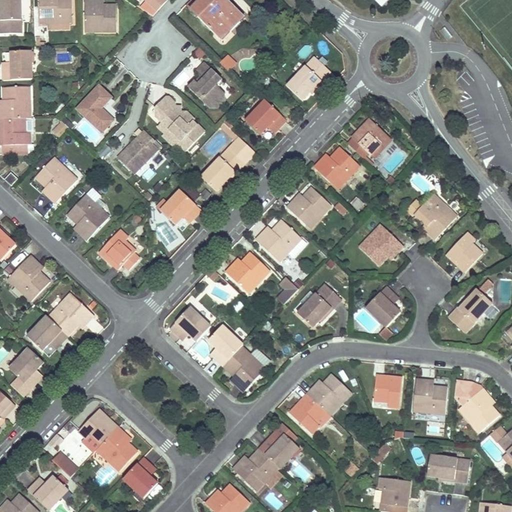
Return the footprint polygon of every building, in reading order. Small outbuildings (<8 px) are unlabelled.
[(21,0),(0,0),(0,5),(1,21),(0,20),(0,34),(22,34),(21,0)] [(72,0),(39,0),(40,24),(73,23),(72,0)] [(159,15),(166,0),(146,0),(143,6),(159,15)] [(190,0),(185,5),(191,10),(201,0),(190,0)] [(230,4),(225,0),(201,0),(191,10),(216,35),(224,27),(230,32),(241,22),(226,8),(230,4)] [(374,0),(382,8),(390,0),(374,0)] [(116,6),(104,6),(100,6),(100,1),(85,1),(85,27),(104,27),(104,33),(117,33),(116,6)] [(244,18),(230,4),(226,8),(241,22),(244,18)] [(230,32),(224,27),(216,35),(222,41),(230,32)] [(201,60),(206,54),(198,49),(194,55),(201,60)] [(11,52),(11,63),(11,67),(3,68),(3,81),(32,80),(32,62),(28,62),(28,52),(11,52)] [(228,57),(224,61),(232,68),(236,65),(228,57)] [(332,73),(315,58),(287,87),(302,101),(310,93),(321,82),(322,83),(332,73)] [(224,61),(220,65),(228,73),(232,68),(224,61)] [(189,90),(209,109),(217,109),(224,101),(224,93),(218,88),(221,85),(221,80),(204,64),(196,72),(201,77),(203,79),(198,85),(195,83),(189,90)] [(195,83),(198,85),(203,79),(201,77),(195,83)] [(311,94),(322,83),(321,82),(310,93),(311,94)] [(77,110),(97,128),(102,123),(107,127),(113,121),(101,109),(111,98),(99,86),(77,110)] [(30,87),(3,88),(3,101),(3,105),(0,104),(0,119),(25,119),(24,100),(30,100),(30,87)] [(197,123),(186,112),(184,112),(175,113),(175,103),(169,97),(163,97),(153,107),(159,112),(154,117),(160,123),(159,124),(167,133),(169,131),(180,142),(178,143),(186,151),(204,133),(196,125),(197,123)] [(287,121),(266,101),(253,114),(256,116),(249,124),(261,135),(268,128),(271,125),(277,131),(287,121)] [(184,112),(175,103),(175,113),(184,112)] [(249,124),(256,116),(253,114),(246,121),(249,124)] [(234,120),(230,117),(224,123),(227,126),(228,127),(234,120)] [(25,119),(0,119),(0,127),(4,127),(4,130),(0,129),(0,146),(3,146),(3,155),(19,155),(28,155),(28,145),(30,145),(31,134),(26,134),(25,119)] [(34,134),(33,119),(31,119),(25,119),(26,134),(31,134),(34,134)] [(361,136),(357,133),(352,138),(354,140),(363,148),(371,156),(381,145),(384,148),(392,140),(370,119),(359,131),(362,134),(361,136)] [(62,123),(54,131),(59,137),(68,128),(62,123)] [(102,133),(107,127),(102,123),(97,128),(102,133)] [(180,142),(169,131),(167,133),(159,124),(156,127),(164,135),(159,141),(170,152),(176,146),(184,153),(186,151),(178,143),(180,142)] [(274,134),(277,131),(271,125),(268,128),(274,134)] [(230,136),(233,133),(229,128),(228,127),(227,126),(223,130),(230,136)] [(158,149),(151,143),(154,140),(144,131),(135,139),(138,142),(130,150),(127,148),(117,158),(133,175),(158,149)] [(239,138),(201,178),(216,192),(224,184),(235,173),(236,174),(246,164),(237,156),(247,146),(239,138)] [(138,142),(135,139),(127,148),(130,150),(138,142)] [(363,148),(354,140),(349,146),(364,160),(366,158),(369,155),(363,148)] [(384,148),(381,145),(371,156),(374,159),(384,148)] [(255,153),(247,146),(237,156),(246,164),(255,153)] [(360,167),(341,148),(330,159),(332,161),(331,163),(325,157),(315,168),(338,190),(360,167)] [(46,189),(48,186),(50,188),(44,194),(55,204),(78,180),(54,158),(35,178),(46,189)] [(374,166),(366,158),(364,160),(365,161),(372,168),(374,166)] [(18,179),(11,173),(4,180),(11,186),(18,179)] [(225,185),(236,174),(235,173),(224,184),(225,185)] [(396,183),(391,177),(387,182),(393,187),(396,183)] [(182,189),(195,201),(200,196),(187,184),(182,189)] [(93,188),(86,195),(101,210),(105,205),(99,199),(101,196),(93,188)] [(303,197),(301,200),(298,197),(287,208),(306,226),(319,212),(323,216),(332,206),(312,188),(303,197)] [(202,211),(181,191),(169,204),(165,200),(157,208),(176,226),(183,218),(186,215),(192,221),(202,211)] [(78,226),(80,223),(82,225),(76,231),(87,241),(109,217),(101,210),(86,195),(67,216),(78,226)] [(423,206),(416,200),(406,211),(413,217),(415,215),(426,225),(428,223),(430,224),(424,230),(435,241),(457,217),(434,195),(423,206)] [(347,211),(339,203),(335,208),(342,215),(347,211)] [(310,230),(323,216),(319,212),(306,226),(310,230)] [(190,224),(192,221),(186,215),(183,218),(190,224)] [(282,221),(271,232),(274,234),(272,236),(266,230),(256,241),(279,263),(288,254),(294,259),(307,245),(301,240),(302,239),(282,221)] [(381,225),(368,238),(372,242),(385,229),(381,225)] [(9,237),(0,227),(0,230),(8,238),(9,237)] [(372,242),(368,238),(359,248),(379,266),(387,257),(390,254),(393,258),(403,247),(385,229),(372,242)] [(0,259),(2,261),(16,246),(8,238),(0,230),(0,259)] [(129,238),(120,230),(99,253),(111,264),(114,260),(116,262),(113,265),(118,271),(124,264),(130,270),(139,260),(133,255),(136,251),(126,241),(129,238)] [(475,241),(467,233),(446,256),(458,266),(461,263),(463,265),(460,268),(465,273),(483,254),(472,244),(475,241)] [(241,262),(239,265),(235,262),(225,273),(244,291),(257,277),(261,281),(270,272),(250,253),(241,262)] [(40,272),(37,274),(36,273),(41,267),(31,256),(8,280),(31,302),(50,283),(40,272)] [(495,273),(485,284),(490,289),(500,278),(495,273)] [(261,281),(257,277),(244,291),(248,295),(261,281)] [(294,285),(286,277),(280,284),(287,290),(283,294),(290,300),(299,290),(294,285)] [(303,285),(299,281),(294,285),(299,290),(303,285)] [(485,284),(479,291),(481,293),(484,295),(490,289),(485,284)] [(342,300),(325,285),(315,296),(304,307),(297,314),(312,329),(320,321),(331,308),(332,310),(342,300)] [(396,297),(386,287),(366,309),(379,321),(381,318),(389,326),(401,313),(393,306),(390,303),(396,297)] [(459,310),(458,308),(449,318),(465,334),(493,304),(484,295),(481,293),(479,291),(478,290),(470,298),(459,310)] [(315,296),(310,292),(300,303),(304,307),(315,296)] [(94,316),(71,294),(49,318),(68,336),(79,326),(76,323),(78,322),(84,327),(94,316)] [(290,300),(283,294),(278,300),(284,306),(290,300)] [(399,299),(396,297),(390,303),(393,306),(399,299)] [(470,298),(469,297),(458,308),(459,310),(470,298)] [(203,320),(190,308),(170,330),(180,339),(186,332),(189,335),(197,342),(208,330),(200,323),(203,320)] [(321,322),(332,310),(331,308),(320,321),(321,322)] [(49,318),(47,317),(35,330),(38,333),(30,340),(42,352),(50,344),(52,341),(59,347),(68,336),(49,318)] [(381,318),(379,321),(387,328),(389,326),(381,318)] [(203,320),(200,323),(208,330),(211,327),(203,320)] [(227,336),(230,333),(222,326),(220,329),(227,336)] [(243,346),(230,333),(227,336),(220,329),(209,341),(216,348),(219,351),(213,358),(223,367),(242,347),(242,346),(243,346)] [(38,333),(35,330),(28,338),(30,340),(38,333)] [(186,332),(180,339),(183,342),(189,335),(186,332)] [(59,347),(52,341),(50,344),(56,350),(59,347)] [(75,360),(82,352),(70,341),(63,349),(75,360)] [(243,393),(265,369),(264,368),(250,355),(242,347),(223,367),(234,377),(236,375),(238,377),(232,383),(243,393)] [(213,358),(219,351),(216,348),(210,355),(213,358)] [(250,355),(264,368),(270,361),(256,348),(250,355)] [(24,359),(32,351),(29,349),(22,356),(24,359)] [(44,363),(32,351),(24,359),(22,356),(9,370),(31,390),(40,380),(34,374),(37,371),(44,363)] [(43,377),(37,371),(34,374),(40,380),(43,377)] [(321,387),(317,383),(307,394),(326,412),(339,399),(343,403),(351,393),(332,375),(323,384),(321,387)] [(373,401),(388,403),(388,407),(399,409),(402,378),(386,376),(386,381),(383,381),(384,376),(376,375),(373,401)] [(430,389),(431,381),(416,379),(413,412),(445,415),(448,388),(433,387),(432,389),(430,389)] [(448,388),(449,380),(434,379),(433,381),(433,387),(448,388)] [(482,389),(480,387),(471,383),(456,381),(454,397),(463,407),(475,421),(471,424),(479,434),(500,417),(491,406),(489,403),(492,401),(483,389),(482,389)] [(0,412),(5,417),(15,406),(0,391),(0,412)] [(304,405),(300,402),(289,414),(311,435),(319,427),(316,423),(326,412),(307,394),(302,400),(305,403),(304,405)] [(343,403),(339,399),(326,412),(330,416),(343,403)] [(475,421),(463,407),(459,411),(471,424),(475,421)] [(110,421),(99,410),(78,432),(84,439),(86,440),(89,437),(100,447),(118,427),(112,422),(109,426),(107,424),(110,421)] [(129,438),(118,427),(100,447),(114,459),(110,463),(119,472),(138,452),(128,443),(125,441),(129,438)] [(511,430),(498,442),(508,454),(511,459),(511,430)] [(184,438),(189,443),(194,438),(188,433),(184,438)] [(64,441),(57,434),(48,443),(55,449),(64,441)] [(275,446),(268,440),(259,450),(279,469),(280,470),(293,457),(290,454),(297,447),(285,435),(277,443),(275,446)] [(96,451),(100,447),(89,437),(86,440),(84,439),(82,441),(94,452),(96,451)] [(275,446),(277,443),(271,437),(268,440),(275,446)] [(384,444),(373,456),(379,462),(390,450),(384,444)] [(100,447),(96,451),(110,463),(114,459),(100,447)] [(300,449),(297,447),(290,454),(293,457),(300,449)] [(279,469),(259,450),(249,461),(251,463),(249,465),(243,459),(233,470),(256,492),(265,484),(276,471),(279,469)] [(77,471),(59,454),(52,461),(70,478),(77,471)] [(511,459),(508,454),(503,458),(511,469),(511,459)] [(379,462),(373,456),(370,459),(376,465),(379,462)] [(470,462),(430,456),(427,476),(438,478),(454,480),(453,482),(467,484),(470,462)] [(153,468),(143,458),(123,480),(136,492),(139,489),(146,496),(157,484),(150,477),(147,474),(153,468)] [(156,470),(153,468),(147,474),(150,477),(156,470)] [(350,477),(355,471),(351,468),(347,473),(350,477)] [(282,476),(276,471),(265,484),(270,489),(282,476)] [(28,492),(49,511),(62,499),(59,496),(66,488),(54,477),(46,485),(44,487),(37,482),(28,492)] [(408,498),(410,482),(380,478),(378,490),(383,490),(380,511),(406,511),(408,501),(403,500),(403,498),(408,498)] [(46,485),(40,479),(37,482),(44,487),(46,485)] [(222,494),(219,497),(216,493),(205,504),(212,511),(233,511),(237,509),(239,511),(241,511),(250,504),(230,485),(222,494)] [(69,491),(66,488),(59,496),(62,499),(69,491)] [(9,506),(6,503),(0,509),(0,511),(38,511),(20,495),(11,504),(9,506)] [(510,511),(511,507),(481,503),(479,511),(510,511)]
